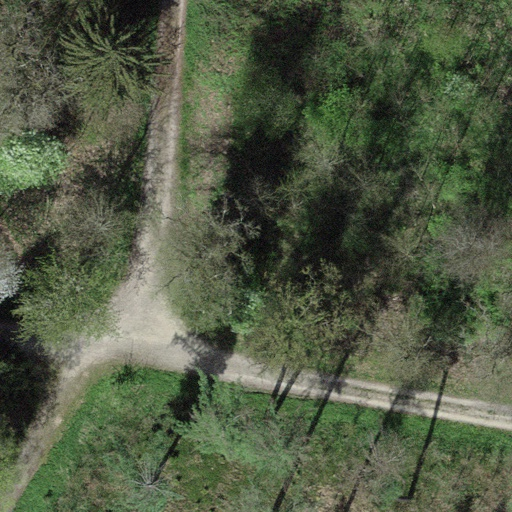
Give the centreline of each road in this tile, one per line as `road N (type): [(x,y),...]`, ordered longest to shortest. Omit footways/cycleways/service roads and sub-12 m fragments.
road 1 (track): [(0,502),(107,330),(141,257),(175,0)]
road 2 (track): [(511,401),(0,312)]
